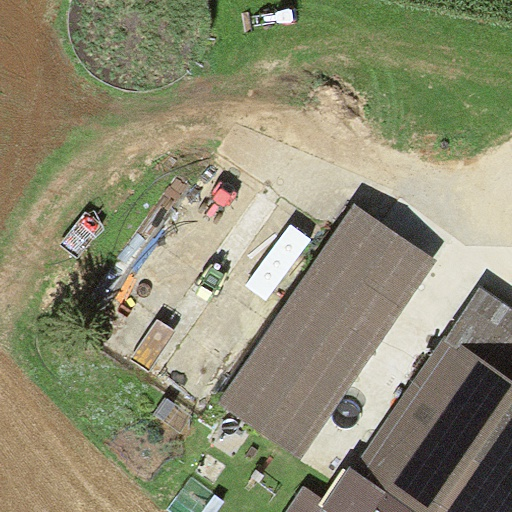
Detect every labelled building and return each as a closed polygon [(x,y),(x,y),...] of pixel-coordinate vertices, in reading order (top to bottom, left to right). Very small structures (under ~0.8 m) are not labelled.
[(376,222),(384,218),(387,210),(387,208),(384,201),(375,198),(367,201),(367,202),(364,210),(365,215),(367,218),(376,222)] [(427,266),(343,212),(216,406),(299,460),(427,266)] [(410,239),(414,229),(414,228),(410,218),(399,213),(396,214),(389,218),(384,228),(388,237),(389,239),(399,243),(410,239)] [(340,481),(382,511),(511,511),(511,320),(477,295),(340,481)] [(382,511),(340,481),(320,508),(299,493),(285,511),(382,511)]
